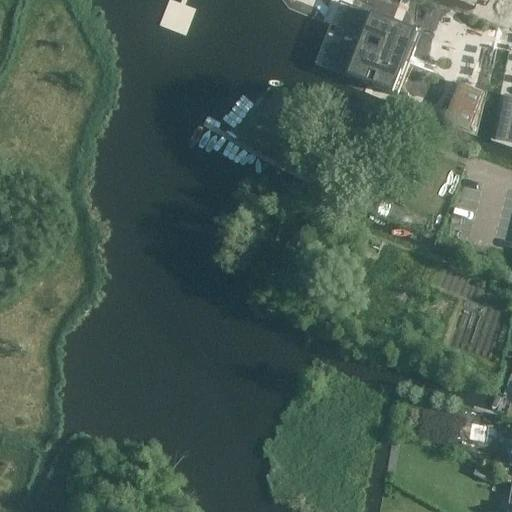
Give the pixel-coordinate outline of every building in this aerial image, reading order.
[(346,39),(335,67),(365,79),(365,80),(369,81),(372,74),(377,77),(373,88),(394,96),(406,63),(403,62),(406,55),(412,57),(421,35),(351,7),(350,9),(351,10),(343,30),(381,45),(378,52),(346,39)] [(445,101),(438,120),(470,132),(484,93),(459,84),(452,103),(445,101)] [(505,96),(496,141),(511,144),(511,97),(508,97),(505,96)] [(379,118),(341,104),(332,127),(371,141),(379,118)] [(383,152),(343,139),(333,167),(374,182),(383,152)] [(297,247),(307,251),(312,238),(301,234),(302,233),(297,231),(289,248),(295,250),(297,247)]
